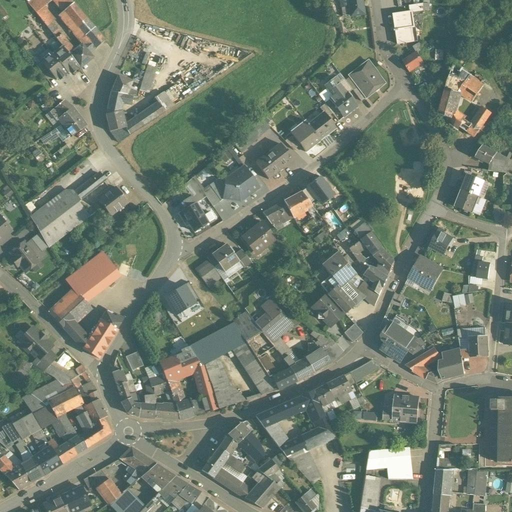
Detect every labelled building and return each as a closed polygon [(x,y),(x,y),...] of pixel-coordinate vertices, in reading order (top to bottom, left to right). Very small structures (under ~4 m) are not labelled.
[(69,0),(31,0),(27,4),(47,28),(53,23),(55,21),(45,8),(52,2),(61,14),(73,4),(69,0)] [(338,0),(340,8),(348,7),(346,0),(338,0)] [(362,0),(346,0),(348,7),(349,16),(350,18),(365,16),(362,0)] [(105,42),(73,4),(61,14),(57,17),(81,45),(82,44),(90,55),(105,42)] [(409,7),(409,13),(412,13),(412,14),(422,13),(423,5),(409,7)] [(342,18),(349,16),(348,7),(340,8),(342,18)] [(409,13),(393,16),(397,45),(413,43),(411,29),(414,29),(412,14),(412,13),(409,13)] [(53,23),(47,28),(63,48),(68,55),(74,50),(53,23)] [(74,50),(68,55),(77,66),(81,70),(94,60),(90,55),(82,44),(81,45),(74,50)] [(68,55),(63,48),(53,56),(52,56),(66,73),(68,75),(69,73),(70,75),(77,69),(76,68),(77,66),(68,55)] [(414,50),(400,58),(403,63),(416,54),(414,50)] [(472,55),(465,52),(464,53),(460,51),(459,54),(463,56),(462,59),(469,62),(472,55)] [(53,56),(51,54),(41,62),(40,62),(46,69),(56,81),(58,80),(59,81),(65,75),(64,74),(66,73),(52,56),(53,56)] [(416,54),(403,63),(409,72),(422,63),(417,56),(416,54)] [(41,62),(36,56),(31,60),(40,73),(46,69),(40,62),(41,62)] [(368,62),(359,68),(362,71),(351,79),(357,87),(365,98),(366,98),(385,84),(368,62)] [(469,62),(454,62),(445,90),(458,94),(460,95),(470,77),(465,74),(469,62)] [(144,102),(148,98),(157,70),(147,67),(143,77),(136,98),(140,99),(140,101),(144,102)] [(132,97),(136,98),(143,77),(136,75),(133,83),(127,96),(132,97)] [(126,97),(127,96),(133,83),(117,76),(109,94),(125,97),(126,97)] [(483,86),(470,77),(460,95),(471,103),(473,100),(483,86)] [(323,87),(331,99),(343,90),(338,83),(334,78),(323,87)] [(352,90),(343,79),(338,83),(343,90),(343,89),(347,94),(352,90)] [(365,98),(357,87),(352,90),(361,102),(365,98)] [(347,94),(343,89),(343,90),(331,99),(329,100),(343,118),(349,114),(358,108),(347,94)] [(458,94),(445,90),(441,101),(438,115),(451,120),(453,112),(458,94)] [(157,103),(164,112),(173,106),(164,92),(154,99),(157,103)] [(125,97),(109,94),(108,104),(121,106),(123,107),(123,106),(125,97)] [(125,97),(123,106),(131,107),(131,104),(132,97),(127,96),(126,97),(125,97)] [(40,108),(44,112),(53,105),(49,100),(40,108)] [(63,101),(55,109),(63,115),(72,108),(63,101)] [(124,129),(109,132),(117,144),(164,112),(157,103),(123,126),(124,129)] [(121,106),(108,104),(105,116),(120,112),(121,106)] [(332,114),(325,105),(320,109),(323,113),(324,113),(327,118),(332,114)] [(63,115),(58,120),(59,121),(62,125),(77,114),(72,108),(63,115)] [(58,120),(63,115),(55,109),(49,114),(56,123),(59,121),(58,120)] [(471,126),(466,133),(474,138),(491,114),(483,109),(481,111),(471,126)] [(120,112),(105,116),(109,132),(124,129),(123,126),(120,112)] [(471,126),(458,117),(453,112),(451,120),(455,125),(466,133),(471,126)] [(323,113),(308,125),(320,141),(336,129),(327,118),(324,113),(323,113)] [(87,126),(77,114),(62,125),(72,137),(72,138),(87,126)] [(261,119),(233,144),(241,154),(270,128),(261,119)] [(305,122),(298,127),(300,130),(293,135),(291,133),(290,134),(292,136),(300,146),(305,153),(320,141),(308,125),(305,122)] [(62,125),(55,130),(59,135),(57,137),(58,138),(62,144),(72,137),(62,125)] [(49,142),(50,143),(58,138),(57,137),(59,135),(55,130),(40,140),(43,146),(49,142)] [(300,146),(292,136),(285,142),(294,151),(300,146)] [(19,142),(24,150),(33,144),(27,137),(19,142)] [(280,145),(255,164),(268,180),(293,161),(286,150),(285,151),(280,145)] [(57,153),(62,158),(70,152),(66,146),(57,153)] [(496,155),(482,147),(475,159),(489,166),(496,155)] [(511,162),(506,159),(496,155),(489,166),(488,172),(502,174),(511,175),(511,162)] [(250,165),(242,156),(238,160),(245,169),(250,165)] [(244,168),(237,173),(237,176),(224,185),(226,188),(224,199),(225,199),(240,201),(241,196),(244,193),(246,196),(258,188),(244,168)] [(98,174),(73,193),(79,200),(104,181),(98,174)] [(484,183),(467,176),(461,191),(478,198),(484,183)] [(307,188),(316,200),(321,207),(335,196),(320,177),(306,187),(307,188)] [(223,186),(218,179),(209,186),(210,187),(221,202),(225,199),(224,199),(226,188),(224,185),(223,186)] [(69,187),(30,218),(48,248),(80,222),(69,208),(79,200),(73,193),(69,187)] [(182,204),(191,198),(183,187),(175,194),(182,204)] [(213,208),(221,202),(210,187),(202,193),(213,208)] [(111,191),(109,189),(102,194),(104,196),(97,201),(102,207),(110,218),(127,204),(115,188),(111,191)] [(302,193),(310,204),(316,200),(307,188),(301,192),(302,193)] [(478,198),(461,191),(454,207),(473,215),(480,199),(478,198)] [(302,193),(300,194),(304,203),(301,204),(305,212),(306,211),(310,209),(309,207),(311,205),(310,204),(302,193)] [(191,198),(182,204),(185,210),(178,215),(183,223),(186,221),(193,233),(208,224),(204,216),(196,204),(201,201),(197,194),(191,198)] [(300,194),(284,202),(293,218),(305,212),(301,204),(304,203),(300,194)] [(89,216),(79,200),(69,208),(80,222),(89,216)] [(284,202),(271,209),(276,218),(277,217),(281,215),(285,223),(293,218),(284,202)] [(494,205),(494,223),(502,223),(502,208),(494,205)] [(104,223),(110,218),(102,207),(95,212),(104,223)] [(310,209),(306,211),(312,218),(318,214),(312,207),(310,209)] [(276,218),(271,209),(263,214),(272,227),(280,222),(277,217),(276,218)] [(209,213),(204,216),(208,224),(213,220),(209,213)] [(0,239),(10,232),(0,219),(0,239)] [(280,222),(272,227),(276,232),(283,227),(281,225),(280,222)] [(261,223),(242,239),(253,252),(259,253),(275,240),(261,223)] [(351,233),(357,240),(370,232),(364,224),(351,233)] [(444,232),(439,230),(429,248),(444,256),(449,246),(451,247),(455,241),(443,234),(444,232)] [(357,240),(348,246),(354,256),(358,254),(365,250),(370,257),(383,249),(370,232),(357,240)] [(312,241),(317,246),(327,239),(323,233),(312,241)] [(44,256),(32,241),(25,246),(37,261),(44,256)] [(23,244),(10,254),(13,258),(11,260),(16,267),(19,265),(25,273),(32,267),(31,266),(37,261),(25,246),(23,244)] [(224,247),(220,251),(219,250),(211,256),(211,257),(218,266),(224,274),(225,273),(223,271),(229,267),(231,269),(238,263),(225,246),(224,247)] [(430,253),(418,247),(414,255),(419,258),(425,261),(430,253)] [(383,249),(370,257),(376,263),(379,265),(387,270),(395,265),(383,249)] [(251,263),(241,251),(235,255),(245,268),(251,263)] [(102,253),(88,264),(95,274),(102,284),(117,274),(102,253)] [(358,254),(354,256),(359,264),(363,262),(358,254)] [(218,266),(211,257),(211,256),(206,260),(213,269),(218,266)] [(342,259),(340,256),(324,269),(332,278),(332,279),(340,288),(345,284),(356,275),(349,268),(345,263),(342,259)] [(353,264),(346,256),(342,259),(345,263),(349,268),(353,264)] [(425,261),(419,258),(408,278),(409,279),(420,285),(431,291),(442,271),(425,261)] [(213,269),(206,260),(198,265),(199,267),(192,272),(206,290),(221,280),(213,269)] [(363,262),(359,264),(365,268),(372,269),(375,265),(365,260),(363,262)] [(482,264),(474,263),(471,278),(490,277),(491,264),(482,264)] [(83,283),(95,274),(88,264),(75,272),(83,283)] [(365,268),(359,264),(356,270),(362,274),(365,268)] [(379,265),(376,270),(387,280),(391,273),(387,270),(379,265)] [(387,280),(376,270),(372,269),(365,268),(362,274),(371,280),(375,283),(384,288),(387,280)] [(357,291),(364,283),(356,275),(345,284),(356,292),(357,291)] [(340,288),(332,279),(332,278),(321,288),(327,295),(328,296),(343,313),(344,313),(353,306),(338,290),(340,288)] [(420,285),(409,279),(405,286),(416,291),(420,285)] [(373,289),(364,283),(357,291),(367,298),(373,289)] [(381,295),(384,288),(375,283),(373,289),(381,295)] [(194,304),(199,301),(189,284),(184,287),(194,304)] [(480,286),(469,286),(468,294),(479,292),(480,286)] [(188,308),(194,304),(184,287),(165,298),(175,315),(181,312),(182,313),(189,309),(188,308)] [(381,295),(373,289),(367,298),(366,300),(375,306),(381,295)] [(74,291),(49,313),(54,319),(79,296),(74,291)] [(444,294),(442,302),(452,305),(455,297),(444,294)] [(328,296),(327,295),(318,303),(317,320),(323,320),(330,328),(343,316),(342,314),(343,313),(328,296)] [(405,298),(398,295),(395,301),(403,304),(403,303),(404,301),(405,298)] [(87,306),(79,296),(54,319),(77,344),(81,337),(69,323),(83,309),(85,308),(87,306)] [(284,318),(274,307),(275,303),(273,301),(269,301),(266,303),(266,306),(261,310),(267,317),(255,327),(260,333),(265,339),(272,332),(276,337),(291,326),(284,318)] [(107,311),(102,319),(105,321),(106,319),(109,320),(105,325),(115,331),(121,320),(107,311)] [(231,322),(233,325),(243,341),(259,365),(268,359),(277,353),(265,339),(260,333),(255,327),(243,311),(238,315),(239,316),(231,322)] [(300,322),(291,312),(284,318),(291,326),(293,328),(300,322)] [(101,322),(87,343),(81,337),(77,344),(83,350),(98,360),(116,332),(115,331),(105,325),(101,322)] [(233,325),(188,348),(198,364),(200,363),(243,341),(233,325)] [(362,334),(354,325),(343,334),(352,344),(362,334)] [(32,329),(19,343),(24,347),(24,350),(27,353),(30,353),(37,360),(38,361),(47,351),(51,347),(44,341),(45,340),(43,341),(39,337),(41,336),(40,335),(39,336),(32,329)] [(457,332),(458,340),(467,339),(466,329),(457,332)] [(276,337),(272,332),(265,339),(277,353),(283,360),(286,357),(287,357),(291,354),(276,337)] [(411,348),(393,335),(382,350),(401,363),(411,348)] [(327,340),(324,337),(315,343),(321,351),(323,354),(334,343),(329,338),(327,340)] [(487,337),(469,338),(470,350),(471,357),(488,357),(487,337)] [(214,408),(276,392),(268,380),(259,365),(243,341),(200,363),(202,367),(206,377),(210,394),(214,408)] [(334,343),(323,354),(331,363),(343,353),(334,343)] [(158,365),(164,379),(174,376),(193,370),(202,367),(200,363),(198,364),(188,348),(173,354),(174,358),(158,365)] [(435,348),(428,352),(436,360),(441,357),(435,348)] [(471,357),(470,350),(460,352),(462,360),(471,357)] [(47,351),(38,361),(37,360),(32,366),(43,373),(50,365),(56,360),(47,351)] [(321,351),(294,366),(287,357),(286,357),(283,360),(282,360),(289,369),(296,382),(331,363),(323,354),(321,351)] [(428,352),(406,366),(416,373),(422,369),(423,368),(436,360),(428,352)] [(460,352),(443,354),(445,362),(440,363),(441,371),(439,372),(442,382),(464,376),(462,360),(460,352)] [(136,355),(124,360),(132,373),(142,369),(136,355)] [(268,359),(259,365),(268,380),(278,374),(268,359)] [(114,377),(117,386),(120,385),(117,377),(119,376),(118,375),(121,374),(114,360),(111,366),(112,377),(114,377)] [(32,366),(23,361),(19,369),(17,368),(14,373),(16,374),(12,382),(20,388),(32,366)] [(60,372),(50,365),(43,373),(54,379),(60,372)] [(87,371),(82,366),(76,369),(81,374),(87,371)] [(202,367),(193,370),(196,380),(206,377),(202,367)] [(429,375),(423,368),(422,369),(416,373),(426,380),(429,375)] [(278,374),(268,380),(276,392),(296,382),(289,369),(278,374)] [(362,381),(356,370),(349,374),(355,384),(362,381)] [(72,382),(60,372),(54,379),(56,381),(65,396),(69,393),(67,390),(74,386),(72,382)] [(439,372),(429,375),(426,380),(437,385),(442,382),(439,372)] [(67,390),(69,393),(76,390),(93,383),(88,373),(72,382),(74,386),(67,390)] [(349,374),(343,377),(348,387),(355,384),(349,374)] [(128,395),(126,383),(122,375),(119,376),(117,377),(120,385),(117,386),(123,404),(130,400),(128,395)] [(164,379),(171,401),(182,397),(174,376),(164,379)] [(206,377),(196,380),(200,397),(210,394),(206,377)] [(343,377),(337,380),(322,387),(329,400),(336,396),(338,401),(340,404),(347,400),(345,396),(351,392),(348,387),(343,377)] [(30,413),(32,415),(49,406),(65,396),(56,381),(21,400),(30,413)] [(131,381),(126,383),(128,395),(134,393),(136,393),(133,385),(131,381)] [(93,383),(76,390),(80,398),(87,395),(96,390),(93,383)] [(147,396),(137,397),(140,405),(136,418),(154,419),(154,406),(154,396),(153,396),(153,389),(151,389),(150,386),(145,387),(147,396)] [(322,387),(309,393),(317,408),(330,402),(329,400),(322,387)] [(69,393),(65,396),(70,404),(80,398),(76,390),(69,393)] [(309,393),(287,403),(292,415),(307,409),(312,418),(320,414),(317,408),(309,393)] [(200,397),(199,398),(203,412),(214,408),(210,394),(200,397)] [(91,403),(87,395),(80,398),(84,406),(91,403)] [(182,397),(171,401),(173,406),(179,420),(186,419),(193,416),(188,401),(186,395),(182,397)] [(60,425),(67,421),(63,415),(74,409),(70,404),(65,396),(49,406),(58,421),(60,425)] [(409,396),(405,396),(405,398),(394,397),(394,403),(391,403),(391,406),(390,406),(390,408),(384,407),(383,421),(417,424),(419,399),(409,398),(409,396)] [(511,397),(511,398),(500,398),(500,400),(493,400),(493,449),(491,449),(491,452),(493,452),(492,460),(498,460),(498,463),(511,462),(511,397)] [(104,418),(93,423),(88,413),(84,406),(80,398),(70,404),(74,409),(77,414),(81,411),(84,416),(79,418),(90,435),(82,441),(88,449),(102,440),(101,437),(110,433),(104,418)] [(199,398),(188,401),(193,416),(203,412),(199,398)] [(91,403),(84,406),(88,413),(104,407),(100,399),(91,403)] [(131,404),(130,400),(123,404),(121,405),(125,414),(136,418),(140,405),(131,404)] [(287,403),(278,407),(283,419),(292,415),(287,403)] [(53,424),(58,421),(49,406),(32,415),(36,420),(47,414),(53,424)] [(173,406),(160,406),(160,407),(154,406),(154,419),(179,420),(173,406)] [(104,407),(88,413),(93,423),(104,418),(108,416),(104,407)] [(256,417),(263,428),(275,422),(283,419),(278,407),(256,417)] [(44,460),(37,464),(44,476),(62,465),(49,443),(43,432),(43,431),(36,420),(32,415),(30,413),(9,421),(12,425),(20,436),(32,429),(42,447),(38,449),(44,460)] [(329,423),(322,413),(320,414),(312,418),(320,433),(296,442),(300,452),(307,449),(315,445),(316,448),(325,444),(324,441),(334,436),(329,423)] [(47,414),(36,420),(43,431),(51,425),(53,424),(47,414)] [(59,440),(66,435),(60,425),(58,421),(53,424),(51,425),(59,440)] [(69,441),(75,438),(76,437),(67,421),(60,425),(66,435),(69,441)] [(263,428),(280,450),(291,445),(275,422),(263,428)] [(5,436),(11,444),(12,444),(21,438),(20,436),(12,425),(2,431),(5,436)] [(239,425),(227,435),(237,444),(248,433),(244,429),(240,425),(239,425)] [(248,433),(237,444),(243,450),(253,439),(248,433)] [(227,436),(218,448),(229,456),(233,450),(237,444),(227,435),(227,436)] [(0,438),(0,442),(8,450),(13,446),(12,444),(11,444),(5,436),(0,438)] [(82,441),(77,441),(75,438),(69,441),(62,446),(71,460),(88,449),(82,441)] [(253,439),(243,450),(247,455),(255,463),(256,463),(263,456),(257,443),(253,439)] [(62,465),(71,460),(62,446),(58,448),(53,441),(49,443),(62,465)] [(20,456),(22,463),(32,457),(24,442),(16,447),(20,455),(20,456)] [(280,450),(286,459),(300,452),(296,442),(291,445),(280,450)] [(131,448),(119,460),(116,462),(133,473),(139,477),(140,476),(141,476),(155,463),(131,448)] [(229,456),(218,448),(211,457),(222,466),(230,456),(229,456)] [(307,449),(300,452),(286,459),(288,462),(310,485),(311,486),(320,480),(307,449)] [(366,470),(387,468),(391,467),(390,480),(413,481),(411,455),(410,449),(385,451),(368,453),(366,470)] [(242,455),(233,450),(229,456),(230,456),(237,461),(239,459),(242,455)] [(256,463),(254,465),(261,472),(270,461),(265,454),(263,456),(256,463)] [(247,455),(240,463),(245,467),(246,466),(250,469),(254,465),(255,463),(247,455)] [(14,468),(4,456),(0,458),(0,470),(7,479),(18,491),(33,482),(22,463),(14,468)] [(33,482),(44,476),(37,464),(32,457),(22,463),(33,482)] [(211,457),(201,471),(213,478),(221,467),(222,466),(211,457)] [(453,469),(453,472),(461,472),(461,460),(440,460),(439,469),(440,469),(453,469)] [(270,461),(261,472),(268,478),(270,480),(278,472),(277,471),(270,461)] [(155,463),(141,476),(140,476),(139,477),(147,484),(155,475),(155,476),(163,469),(155,463)] [(246,484),(221,467),(213,478),(237,494),(246,484)] [(147,484),(151,487),(166,470),(163,469),(155,476),(155,475),(147,484)] [(453,469),(440,469),(439,469),(437,494),(451,495),(453,472),(453,469)] [(103,470),(88,478),(95,487),(109,505),(121,495),(103,470)] [(166,470),(151,487),(158,493),(167,484),(174,475),(166,470)] [(255,491),(268,478),(261,472),(258,474),(257,473),(247,484),(255,491)] [(478,473),(469,472),(466,496),(475,497),(475,493),(478,473)] [(130,485),(139,477),(133,473),(130,477),(127,474),(123,478),(130,485)] [(488,474),(478,473),(475,493),(485,494),(488,474)] [(174,475),(167,484),(181,492),(187,484),(174,475)] [(375,511),(380,479),(363,477),(358,511),(375,511)] [(95,487),(88,478),(83,481),(88,491),(95,487)] [(255,491),(246,500),(262,509),(272,498),(278,491),(280,489),(270,480),(268,478),(255,491)] [(5,481),(0,485),(0,494),(4,499),(18,491),(7,479),(5,481)] [(181,492),(167,484),(158,493),(164,498),(166,499),(169,496),(174,500),(175,499),(178,495),(181,492)] [(181,492),(178,495),(182,498),(192,505),(196,499),(201,493),(187,484),(181,492)] [(246,484),(237,494),(246,500),(255,491),(247,484),(246,484)] [(77,511),(89,506),(81,488),(62,497),(68,511),(77,511)] [(278,491),(272,498),(283,509),(291,502),(278,491)] [(309,491),(295,503),(302,511),(310,511),(315,508),(309,502),(314,497),(309,491)] [(158,493),(139,511),(151,511),(164,498),(158,493)] [(449,511),(451,495),(437,494),(435,511),(449,511)] [(68,511),(62,497),(43,506),(46,511),(68,511)]
